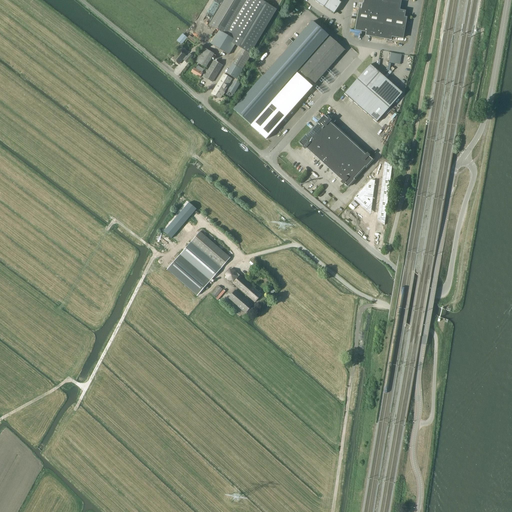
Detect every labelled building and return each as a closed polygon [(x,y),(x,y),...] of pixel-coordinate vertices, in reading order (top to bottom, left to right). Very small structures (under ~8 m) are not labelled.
[(247,0),(224,0),(210,25),(224,33),(227,35),(247,0)] [(277,10),(260,0),(247,0),(227,35),(224,33),(215,49),(228,57),(235,45),(242,49),(252,55),(254,51),(253,50),(277,10)] [(313,0),(314,0),(334,14),(341,3),(337,0),(313,0)] [(364,0),(364,4),(363,4),(362,10),(361,10),(359,9),(356,29),(367,32),(367,35),(391,39),(391,36),(403,38),(406,18),(404,18),(405,12),(399,11),(400,0),(405,0),(407,0),(406,0),(364,0)] [(251,125),(251,126),(266,139),(292,109),(296,109),(297,109),(301,104),(299,102),(345,50),(329,36),(312,21),(263,77),(263,76),(234,109),(251,125)] [(215,54),(204,47),(195,61),(206,68),(215,54)] [(252,55),(242,49),(227,73),(237,79),(252,55)] [(186,57),(179,51),(178,52),(177,52),(176,53),(176,54),(172,59),(178,64),(182,60),(183,60),(186,57)] [(192,56),(189,54),(186,57),(183,60),(186,63),(192,56)] [(214,60),(204,76),(212,82),(222,65),(214,60)] [(403,93),(370,64),(344,94),(377,122),(403,93)] [(191,72),(200,78),(203,73),(203,72),(204,70),(198,66),(197,69),(194,67),(191,72)] [(227,98),(232,91),(230,90),(227,88),(232,79),(224,74),(212,93),(220,98),(222,95),(226,97),(227,98)] [(331,121),(329,119),(328,119),(324,115),(317,123),(318,124),(307,136),(306,135),(299,142),(304,146),(303,147),(305,149),(306,147),(343,181),(342,182),(344,184),(344,183),(348,187),(355,180),(354,179),(365,167),(366,167),(373,160),(369,156),(367,154),(366,155),(330,122),(331,121)] [(384,160),(374,218),(384,224),(391,166),(384,160)] [(371,180),(354,199),(371,214),(375,181),(371,180)] [(184,234),(184,233),(184,231),(184,230),(183,228),(182,227),(181,226),(180,225),(178,225),(177,224),(175,225),(174,225),(172,225),(171,226),(170,227),(169,229),(169,230),(168,232),(168,233),(168,235),(169,236),(170,237),(171,239),(172,239),(174,240),(175,241),(177,241),(178,240),(180,240),(181,239),(182,238),(183,237),(184,236),(184,234)] [(200,231),(191,242),(221,268),(231,258),(200,231)] [(221,268),(191,242),(180,255),(210,281),(221,268)] [(210,281),(180,255),(167,270),(197,296),(210,281)] [(233,283),(240,275),(235,272),(235,271),(230,270),(226,274),(228,280),(229,280),(233,283)] [(240,276),(233,283),(248,296),(249,297),(255,302),(262,295),(240,276)] [(212,294),(217,298),(223,289),(218,286),(212,294)] [(246,299),(236,290),(229,298),(239,307),(238,307),(246,313),(253,305),(247,300),(246,299)]
